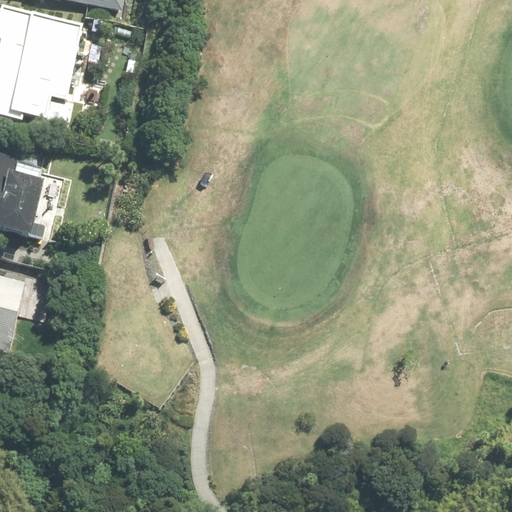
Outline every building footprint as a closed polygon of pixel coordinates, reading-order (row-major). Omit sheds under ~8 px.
[(34,0),(34,1),(123,17),(126,0),(34,0)] [(0,125),(25,131),(26,124),(49,129),(54,104),(69,107),(85,35),(0,16),(0,125)] [(105,27),(92,25),(90,37),(103,39),(105,27)] [(0,242),(33,250),(46,194),(15,187),(19,168),(0,164),(0,158),(3,145),(0,144),(0,242)] [(0,364),(10,366),(26,289),(0,283),(0,364)]
